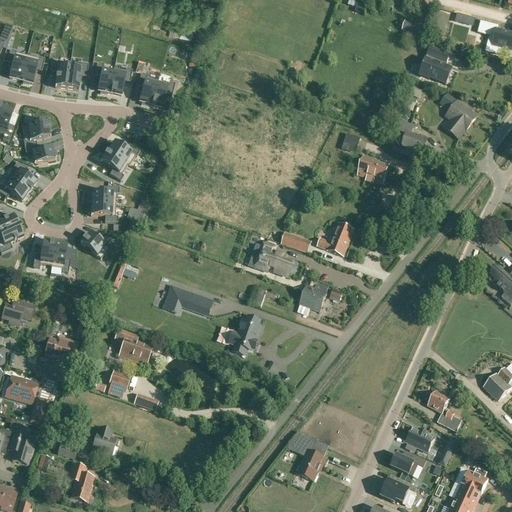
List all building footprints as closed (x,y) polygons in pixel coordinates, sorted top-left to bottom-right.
[(457,15),(455,23),(463,25),(465,17),(457,15)] [(184,20),(170,16),(166,32),(180,36),(184,20)] [(511,52),(511,33),(499,31),(500,27),(480,22),(477,34),(489,37),(486,46),(511,52)] [(402,31),(421,38),(424,29),(405,23),(402,31)] [(13,28),(6,26),(0,38),(9,42),(13,28)] [(446,86),(452,71),(445,68),(449,56),(442,53),(431,48),(420,77),(429,81),(430,80),(446,86)] [(10,52),(7,64),(12,66),(8,80),(20,83),(26,62),(15,59),(16,54),(10,52)] [(26,62),(20,83),(23,83),(22,86),(29,87),(30,85),(33,86),(36,72),(41,73),(44,61),(38,59),(37,65),(26,62)] [(52,62),(51,74),(56,75),(56,79),(55,79),(55,82),(54,90),(66,91),(69,70),(58,68),(59,63),(52,62)] [(97,65),(94,78),(100,79),(97,93),(109,95),(113,74),(102,72),(103,66),(97,65)] [(69,70),(66,91),(79,93),(80,86),(81,82),(80,82),(81,78),(86,79),(88,67),(81,66),(81,71),(69,70)] [(491,87),(464,70),(454,87),(480,103),(491,87)] [(113,74),(109,95),(110,95),(110,96),(114,97),(115,96),(121,98),(124,83),(129,84),(132,72),(125,71),(124,76),(113,74)] [(141,76),(137,88),(142,90),(138,104),(150,107),(156,86),(145,83),(147,78),(141,76)] [(156,86),(150,107),(151,107),(151,108),(155,109),(156,108),(162,110),(166,96),(171,98),(175,86),(169,84),(167,89),(156,86)] [(458,142),(467,131),(477,118),(464,108),(467,105),(460,100),(458,103),(448,96),(441,105),(451,112),(447,118),(450,120),(443,130),(458,142)] [(2,109),(0,113),(0,130),(5,133),(3,138),(10,141),(14,129),(9,127),(14,113),(2,109)] [(29,138),(24,139),(25,146),(37,144),(36,138),(51,136),(49,128),(50,128),(49,124),(48,121),(42,122),(41,121),(34,122),(35,124),(27,125),(29,138)] [(407,134),(404,144),(403,147),(424,153),(425,150),(428,140),(413,136),(411,135),(414,127),(402,124),(400,132),(407,134)] [(358,149),(361,139),(347,135),(344,144),(358,149)] [(114,143),(107,154),(125,165),(131,156),(136,159),(139,154),(129,147),(126,151),(114,143)] [(37,144),(25,146),(26,152),(32,151),(34,165),(55,161),(55,157),(57,157),(56,150),(53,150),(53,146),(38,149),(37,144)] [(392,153),(415,161),(417,156),(394,149),(392,153)] [(104,158),(100,164),(112,172),(109,177),(120,184),(124,178),(119,175),(125,165),(107,154),(106,155),(106,154),(103,158),(104,158)] [(388,168),(375,163),(375,161),(364,158),(358,177),(367,180),(373,181),(383,185),(388,168)] [(18,173),(11,182),(29,194),(29,193),(30,194),(32,190),(36,184),(24,176),(27,171),(17,164),(13,169),(18,173)] [(0,187),(0,195),(6,200),(10,196),(21,204),(29,194),(11,182),(5,191),(0,187)] [(91,193),(91,206),(112,207),(113,196),(118,196),(119,189),(106,189),(106,194),(91,193)] [(141,202),(133,221),(144,226),(150,212),(147,211),(149,205),(141,202)] [(88,208),(88,215),(90,215),(90,218),(105,219),(104,225),(117,225),(117,219),(112,218),(112,207),(91,206),(91,208),(88,208)] [(0,236),(18,228),(13,217),(6,221),(6,220),(2,222),(3,222),(0,223),(0,236)] [(343,258),(350,241),(354,232),(338,226),(334,236),(329,233),(325,242),(321,241),(317,248),(343,259),(343,258)] [(0,241),(3,248),(0,249),(0,254),(1,256),(12,251),(10,246),(13,244),(13,245),(17,243),(17,242),(23,239),(18,228),(0,236),(0,241)] [(82,243),(80,245),(85,250),(84,251),(89,256),(90,254),(96,259),(105,249),(109,252),(114,247),(104,239),(101,243),(89,234),(85,240),(84,239),(81,243),(82,243)] [(285,236),(281,248),(307,256),(311,244),(285,236)] [(35,257),(33,269),(39,270),(40,264),(51,266),(55,245),(54,245),(54,244),(49,244),(42,243),(40,257),(35,257)] [(257,248),(253,258),(257,259),(254,268),(254,269),(267,273),(269,269),(275,272),(275,274),(287,278),(292,264),(284,262),(285,257),(274,253),(276,247),(264,243),(262,249),(261,249),(257,248)] [(55,245),(51,266),(62,268),(62,274),(68,275),(70,262),(65,261),(67,247),(55,245)] [(511,276),(509,280),(498,270),(489,280),(505,294),(501,298),(511,307),(511,306),(511,276)] [(299,306),(300,307),(297,314),(307,317),(310,310),(319,314),(326,295),(324,294),(327,286),(317,283),(316,286),(314,290),(306,287),(306,288),(299,306)] [(172,287),(164,309),(176,313),(178,305),(206,315),(211,301),(172,287)] [(276,296),(267,293),(258,290),(253,306),(261,309),(265,297),(275,301),(276,296)] [(338,303),(342,295),(332,291),(329,300),(338,303)] [(30,321),(34,308),(22,304),(20,311),(5,306),(1,320),(9,322),(8,325),(18,328),(21,318),(30,321)] [(231,335),(227,348),(233,350),(231,356),(245,361),(246,355),(252,357),(261,330),(259,329),(260,324),(247,319),(245,325),(242,323),(237,337),(231,335)] [(152,347),(129,339),(130,335),(117,331),(114,340),(124,344),(119,358),(146,367),(152,347)] [(49,341),(45,356),(65,363),(68,353),(74,355),(77,345),(66,342),(65,345),(49,341)] [(511,388),(511,377),(505,370),(497,377),(496,376),(483,388),(497,403),(510,391),(511,388)] [(125,393),(130,378),(114,372),(109,387),(125,393)] [(32,406),(38,386),(11,378),(5,398),(32,406)] [(455,434),(461,422),(452,418),(453,416),(444,411),(449,401),(434,394),(427,408),(440,415),(436,424),(455,434)] [(139,398),(136,405),(159,413),(162,406),(139,398)] [(34,408),(30,424),(47,428),(50,415),(46,414),(46,411),(49,402),(37,399),(34,408)] [(61,443),(62,444),(68,429),(54,424),(48,440),(60,445),(61,443)] [(32,451),(33,448),(25,446),(27,438),(23,437),(26,429),(16,426),(8,452),(15,454),(12,463),(27,467),(30,458),(31,458),(33,452),(32,451)] [(7,447),(11,434),(0,430),(0,450),(2,445),(7,447)] [(98,430),(96,436),(90,453),(110,459),(115,442),(109,440),(111,434),(98,430)] [(419,431),(418,433),(412,430),(406,445),(427,455),(434,440),(429,438),(430,436),(419,431)] [(449,440),(439,463),(444,465),(454,444),(449,440)] [(61,443),(60,445),(57,456),(74,461),(78,449),(62,444),(61,443)] [(321,468),(325,460),(307,452),(296,475),(312,483),(320,468),(321,468)] [(48,458),(40,456),(37,467),(45,470),(48,458)] [(415,457),(412,464),(400,458),(399,459),(397,458),(394,464),(396,465),(394,470),(416,480),(421,468),(426,471),(430,464),(415,457)] [(90,492),(93,480),(84,477),(86,470),(73,466),(68,482),(75,484),(70,500),(87,505),(91,492),(90,492)] [(487,475),(476,470),(474,475),(468,473),(462,486),(480,495),(482,495),(488,482),(484,480),(487,475)] [(511,488),(511,485),(504,478),(499,483),(508,492),(511,488)] [(383,488),(380,495),(382,496),(381,499),(394,505),(395,502),(403,506),(409,493),(415,496),(418,489),(398,480),(396,485),(388,482),(385,489),(383,488)] [(480,495),(462,486),(455,500),(474,509),(480,495)] [(8,492),(0,489),(0,508),(2,509),(2,511),(4,511),(12,511),(18,492),(9,490),(8,492)] [(455,500),(451,511),(453,511),(472,511),(474,509),(455,500)]
